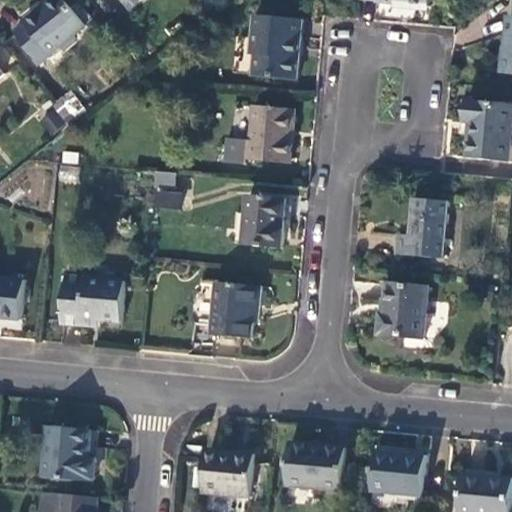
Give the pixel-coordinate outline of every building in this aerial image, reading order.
[(38,63),(84,25),(64,0),(49,0),(21,22),(22,23),(12,32),(38,63)] [(254,75),(295,80),(298,54),(293,54),(296,38),(298,39),(300,19),(257,15),(252,55),(256,55),(254,75)] [(511,17),(509,17),(502,73),(511,74),(511,17)] [(51,134),(85,109),(72,91),(38,116),(51,134)] [(511,106),(465,101),(462,123),(469,123),(466,159),(508,164),(510,145),(511,144),(511,106)] [(289,163),(295,110),(255,105),(251,140),(227,137),(224,162),(245,163),(246,158),(289,163)] [(57,180),(76,184),(80,167),(61,163),(57,180)] [(172,187),(174,173),(153,171),(151,186),(172,187)] [(183,194),(160,192),(159,207),(181,209),(183,194)] [(279,248),(284,198),(245,195),(242,244),(279,248)] [(445,257),(451,200),(413,196),(409,234),(396,233),(395,251),(445,257)] [(123,281),(64,275),(60,323),(81,325),(82,317),(120,321),(123,281)] [(0,316),(20,319),(25,279),(0,276),(0,316)] [(214,282),(208,333),(250,338),(253,308),(257,308),(259,287),(214,282)] [(423,337),(427,288),(382,283),(377,333),(423,337)] [(49,476),(85,481),(86,477),(94,478),(95,458),(87,457),(90,428),(48,425),(44,458),(52,459),(49,476)] [(284,485),(340,489),(345,448),(288,444),(284,485)] [(372,488),(422,492),(425,454),(376,450),(372,488)] [(201,492),(249,496),(254,453),(235,452),(233,456),(205,454),(201,492)] [(458,511),(508,511),(511,481),(511,476),(462,472),(458,511)] [(94,511),(96,496),(40,491),(38,511),(94,511)]
